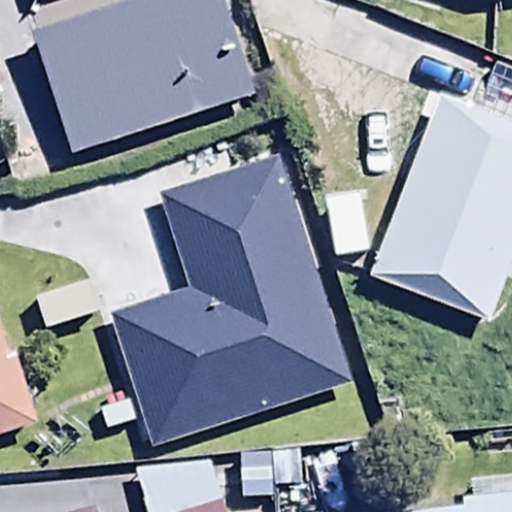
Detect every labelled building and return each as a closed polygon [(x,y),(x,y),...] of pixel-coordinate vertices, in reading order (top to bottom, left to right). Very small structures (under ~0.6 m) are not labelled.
[(170,2),(33,46),(74,161),(250,99),(218,10),(178,24),(170,2)] [(511,81),(490,73),(471,120),(441,108),(369,288),(488,335),(511,274),(511,81)] [(118,292),(54,311),(71,372),(135,354),(118,292)] [(297,355),(282,359),(307,444),(364,427),(339,343),(319,349),(316,338),(294,344),(297,355)] [(0,445),(33,433),(0,346),(0,445)] [(216,511),(203,471),(131,478),(142,511),(216,511)] [(511,511),(511,499),(460,504),(461,511),(511,511)]
